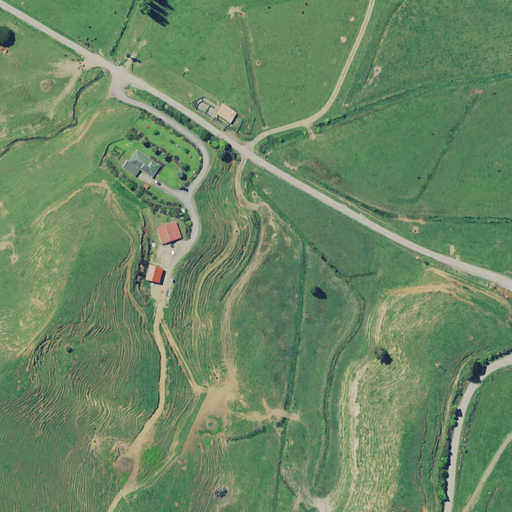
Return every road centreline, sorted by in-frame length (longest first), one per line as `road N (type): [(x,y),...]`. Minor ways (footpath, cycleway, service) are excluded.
road 1 (unclassified): [(511,289),(375,235),(2,0)]
road 2 (unclassified): [(438,511),(466,388),(511,357)]
